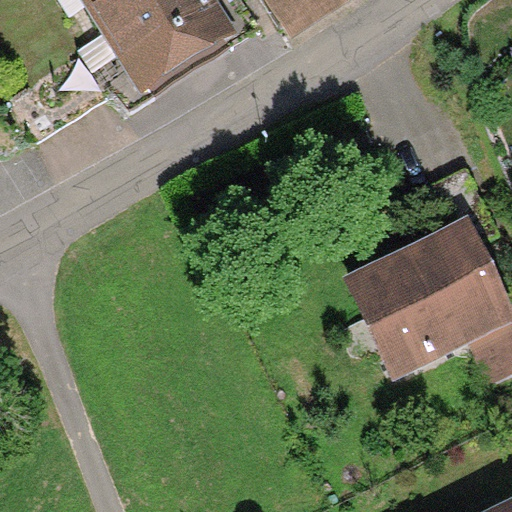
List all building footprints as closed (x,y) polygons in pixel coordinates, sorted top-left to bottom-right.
[(89,0),(111,34),(163,0),(89,0)] [(210,0),(163,0),(111,34),(148,91),(233,35),(210,0)] [(358,0),(271,0),(299,42),(360,2),(358,0)] [(411,201),(431,239),(468,221),(472,228),(494,217),(470,171),(411,201)] [(431,239),(342,282),(394,386),(468,349),(489,391),(511,379),(511,308),(472,228),(468,221),(431,239)] [(511,511),(511,503),(493,511),(511,511)]
